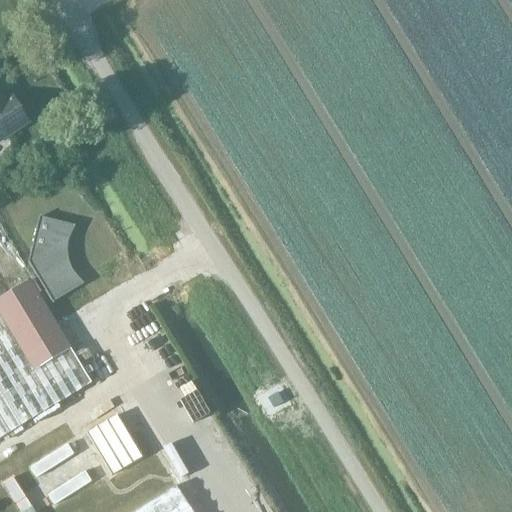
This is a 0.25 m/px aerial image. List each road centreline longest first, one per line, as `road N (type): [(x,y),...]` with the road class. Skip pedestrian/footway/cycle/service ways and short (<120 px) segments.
road 1 (unclassified): [(380,511),(55,0)]
road 2 (unknown): [(213,246),(105,318),(111,350),(220,511)]
